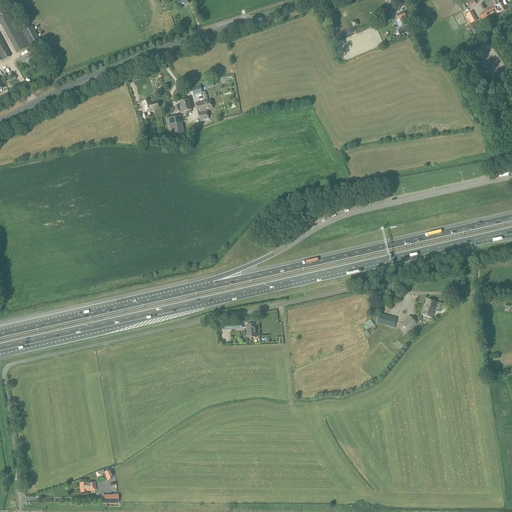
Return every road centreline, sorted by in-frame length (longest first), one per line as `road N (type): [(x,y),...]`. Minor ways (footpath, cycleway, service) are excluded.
road 1 (unclassified): [(18,511),(8,365),(341,290),(511,297)]
road 2 (motorway): [(0,346),(511,230)]
road 3 (secondary): [(0,121),(124,62),(313,0)]
road 4 (motorway): [(511,217),(214,285)]
road 5 (motorway): [(214,285),(0,334)]
